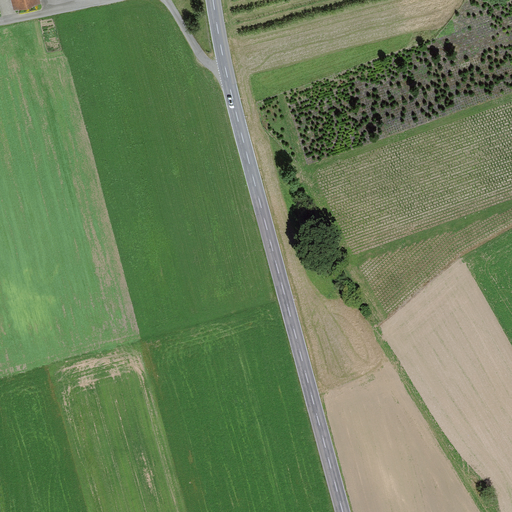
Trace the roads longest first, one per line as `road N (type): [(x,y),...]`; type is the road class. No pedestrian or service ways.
road 1 (secondary): [(213,0),(224,69),(343,511)]
road 2 (track): [(377,324),(493,511)]
